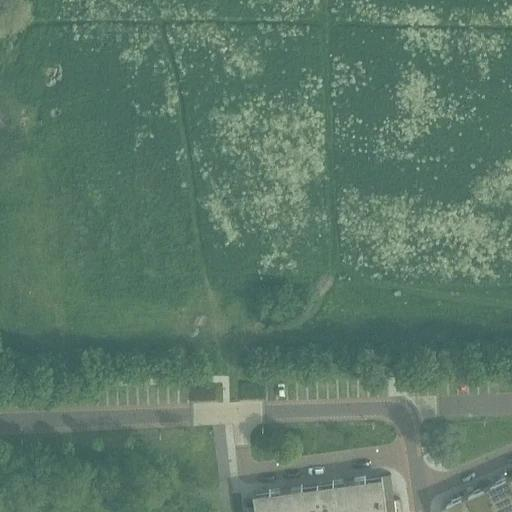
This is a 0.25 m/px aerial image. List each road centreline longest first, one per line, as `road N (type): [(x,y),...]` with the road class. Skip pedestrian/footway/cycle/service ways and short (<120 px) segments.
road 1 (residential): [(238,414),(0,425)]
road 2 (residential): [(410,450),(247,473),(238,414)]
road 3 (residential): [(400,416),(381,409),(238,414)]
